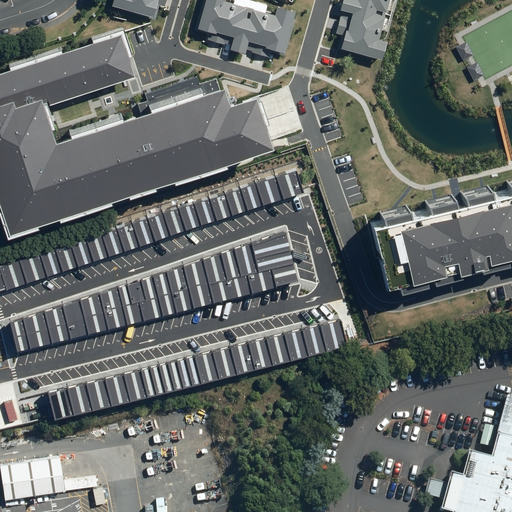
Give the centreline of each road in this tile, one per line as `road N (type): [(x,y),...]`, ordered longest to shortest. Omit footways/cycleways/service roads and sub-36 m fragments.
road 1 (residential): [(323,0),(304,89),(376,294),(396,298),(511,270)]
road 2 (residential): [(262,72),(175,47),(168,33),(177,0)]
road 3 (unknown): [(168,33),(161,60),(65,102)]
road 4 (unknown): [(168,33),(243,59),(294,60)]
